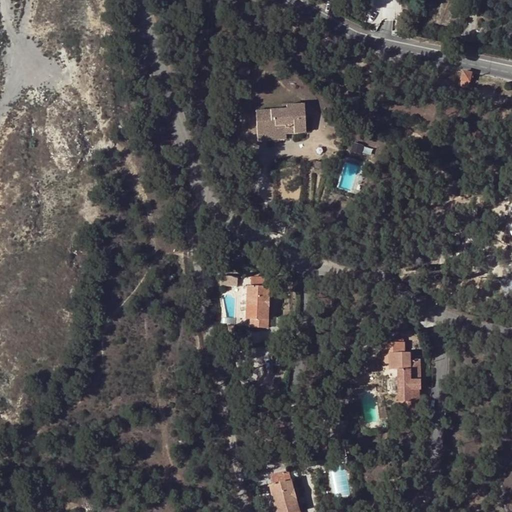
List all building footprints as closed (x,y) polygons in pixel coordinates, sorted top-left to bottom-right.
[(471,74),(463,72),(462,79),(470,81),(471,74)] [(286,109),(260,111),(261,121),(256,122),(257,141),(269,140),(269,135),(287,134),(286,128),(293,127),(294,133),(306,133),(303,104),(286,105),(286,109)] [(370,155),(372,146),(355,142),(353,152),(370,155)] [(222,275),(222,285),(241,286),(241,276),(222,275)] [(269,299),(270,278),(252,278),(252,286),(249,286),(247,311),(247,320),(250,320),(250,327),(268,328),(268,314),(270,314),(270,312),(265,312),(265,307),(271,308),(271,299),(269,299)] [(390,364),(390,371),(398,370),(399,402),(396,402),(397,417),(419,416),(419,396),(416,396),(416,390),(421,390),(420,381),(419,361),(409,361),(409,353),(403,354),(403,343),(382,344),(382,354),(390,354),(390,364)] [(328,447),(326,439),(317,441),(319,449),(328,447)] [(335,442),(326,439),(328,447),(336,450),(335,442)] [(333,495),(346,495),(347,469),(334,468),(333,495)] [(293,491),(288,472),(271,477),(273,485),(270,486),(276,510),(277,511),(298,511),(297,506),(298,505),(298,504),(292,505),(291,501),(297,499),(294,491),(293,491)] [(276,510),(270,486),(264,487),(270,511),(276,510)]
